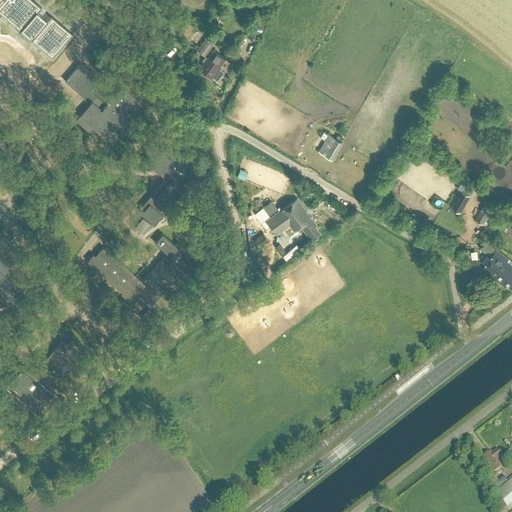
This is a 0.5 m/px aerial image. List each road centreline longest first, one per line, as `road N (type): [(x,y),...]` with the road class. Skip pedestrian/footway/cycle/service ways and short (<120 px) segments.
road 1 (unclassified): [(0,461),(228,288),(239,249),(215,122)]
road 2 (unclassified): [(475,345),(459,317),(450,264),(436,249),(215,122)]
road 3 (primary): [(262,511),(475,345)]
road 4 (unknown): [(215,132),(152,166),(56,160),(0,204)]
road 5 (unknown): [(0,212),(62,303),(77,312),(42,349),(0,360)]
road 6 (unclassified): [(357,511),(511,391)]
road 7 (unclassified): [(215,122),(102,0)]
